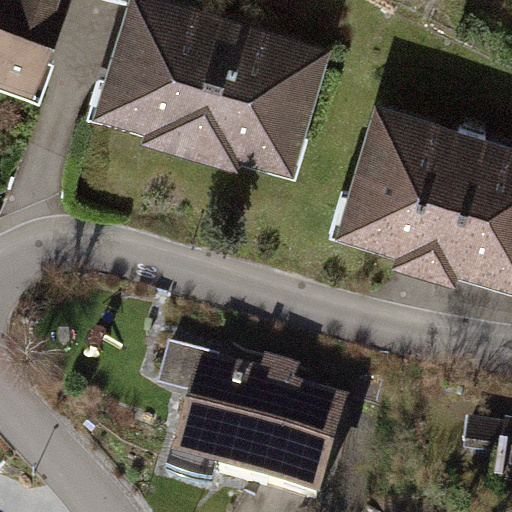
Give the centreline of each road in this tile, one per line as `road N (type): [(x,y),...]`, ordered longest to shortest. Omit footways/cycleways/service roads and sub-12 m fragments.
road 1 (residential): [(0,270),(58,242),(115,247),(409,332),(511,348)]
road 2 (residential): [(106,511),(0,387)]
